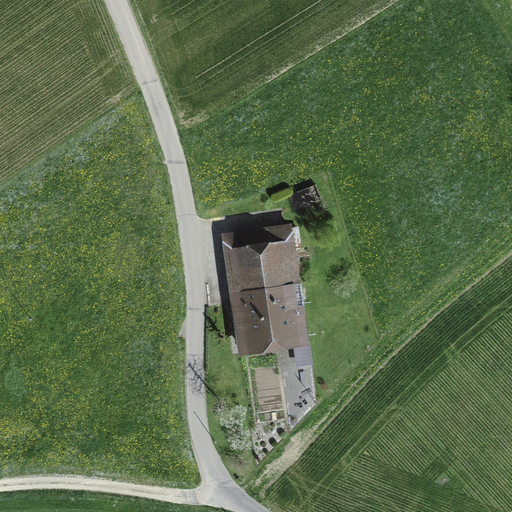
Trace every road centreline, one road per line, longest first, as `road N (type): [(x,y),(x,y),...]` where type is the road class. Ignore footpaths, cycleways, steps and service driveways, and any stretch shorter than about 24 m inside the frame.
road 1 (unclassified): [(256,511),(224,494),(204,450),(190,225),(115,0)]
road 2 (track): [(0,485),(100,483),(224,494)]
